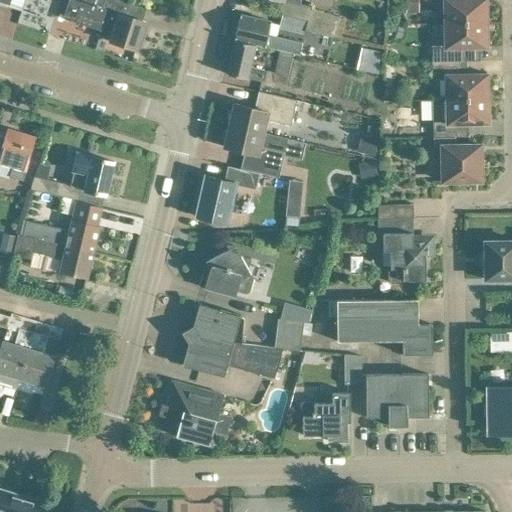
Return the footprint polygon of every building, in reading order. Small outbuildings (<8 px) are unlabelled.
[(68,20),(101,31),(108,10),(102,8),(104,0),(69,0),(64,19),(68,20)] [(108,10),(101,31),(108,33),(110,26),(115,27),(110,42),(136,50),(145,22),(142,21),(146,9),(119,0),(104,0),(102,8),(108,10)] [(279,0),(283,1),(280,14),(286,15),(294,17),(293,19),(282,17),(280,27),(304,33),(304,32),(305,32),(333,39),(334,37),(334,36),(338,19),(339,16),(311,10),(312,6),(311,6),(300,4),(300,0),(279,0)] [(445,24),(486,23),(485,0),(423,0),(423,1),(430,1),(430,2),(445,2),(445,24)] [(241,15),(234,41),(256,44),(265,46),(278,50),(279,51),(292,53),(299,55),(302,44),(283,39),(276,37),(268,35),(270,24),(271,22),(260,20),(241,15)] [(432,62),(459,61),(458,47),(485,47),(485,48),(486,48),(486,23),(445,24),(446,45),(431,45),(432,62)] [(251,67),(256,44),(234,41),(226,74),(261,83),(264,70),(251,67)] [(299,56),(299,55),(292,53),(279,51),(273,75),(287,78),(293,55),(299,56)] [(447,99),(487,99),(487,73),(485,73),(485,75),(459,75),(459,61),(432,62),(432,78),(447,78),(447,99)] [(228,125),(264,133),(267,120),(291,126),(297,100),(258,91),(258,92),(262,93),(254,109),(234,104),(228,125)] [(432,101),(433,121),(433,138),(460,137),(460,123),(486,123),(486,124),(488,124),(487,99),(447,100),(447,101),(432,101)] [(264,134),(264,133),(228,125),(223,147),(245,151),(245,169),(241,168),(240,169),(259,173),(279,178),(288,139),(264,134)] [(0,136),(0,163),(12,168),(9,177),(23,181),(26,171),(25,171),(36,138),(7,129),(4,138),(0,136)] [(362,134),(358,152),(375,156),(379,138),(362,134)] [(455,137),(433,138),(434,159),(442,159),(443,181),(479,181),(480,182),(481,182),(480,145),(455,145),(455,137)] [(73,173),(70,185),(80,188),(87,189),(87,191),(106,196),(114,162),(76,153),(72,173),(73,173)] [(259,173),(240,169),(227,166),(224,179),(205,175),(199,201),(196,200),(193,212),(196,213),(196,217),(227,224),(235,185),(255,190),(259,173)] [(77,201),(80,188),(70,185),(34,177),(31,189),(77,200),(77,201)] [(289,179),(288,191),(286,217),(300,218),(302,192),(303,181),(289,179)] [(97,226),(102,207),(77,201),(72,220),(69,231),(27,221),(26,222),(21,221),(18,235),(93,252),(99,226),(97,226)] [(413,204),(393,205),(378,205),(378,219),(394,219),(414,218),(413,204)] [(413,233),(393,233),(383,233),(383,251),(390,251),(391,269),(388,272),(388,281),(391,283),(400,283),(403,280),(406,280),(426,280),(426,256),(431,256),(431,238),(413,239),(413,233)] [(87,279),(93,252),(18,235),(13,255),(30,259),(32,252),(63,259),(60,272),(87,279)] [(311,237),(307,254),(323,258),(327,240),(311,237)] [(511,241),(485,242),(485,279),(511,279),(511,241)] [(251,259),(224,251),(216,249),(211,266),(207,269),(205,276),(202,275),(199,286),(218,291),(234,296),(236,290),(246,293),(250,291),(253,278),(251,274),(247,273),(251,259)] [(418,299),(398,299),(337,300),(337,321),(337,341),(402,341),(402,354),(432,354),(432,324),(418,324),(418,299)] [(227,366),(233,343),(241,316),(200,305),(194,327),(183,333),(189,344),(183,365),(224,377),(227,366)] [(0,371),(21,378),(38,321),(23,317),(14,345),(3,342),(2,345),(0,350),(0,371)] [(274,348),(283,349),(300,351),(304,322),(278,319),(274,348)] [(56,352),(63,329),(51,326),(38,321),(21,378),(46,386),(54,357),(57,352),(56,352)] [(56,352),(57,352),(65,355),(71,332),(63,329),(56,352)] [(511,350),(511,333),(491,333),(491,350),(511,350)] [(283,349),(274,348),(253,345),(233,343),(227,366),(246,371),(271,378),(274,378),(283,349)] [(361,357),(343,356),(343,385),(362,385),(361,357)] [(428,374),(366,375),(366,417),(388,417),(388,426),(407,426),(406,417),(429,416),(428,374)] [(200,443),(211,437),(223,395),(172,381),(164,413),(181,418),(179,428),(185,439),(200,443)] [(488,406),(485,406),(485,414),(488,414),(488,434),(511,433),(511,386),(487,387),(488,406)] [(33,392),(29,409),(40,412),(44,395),(33,392)] [(350,422),(350,402),(350,392),(332,393),(332,403),(314,403),(311,400),(302,400),(300,403),(300,412),(303,415),(303,435),(327,435),(327,440),(344,440),(344,423),(350,422)] [(0,511),(44,511),(47,504),(0,489),(0,511)]
